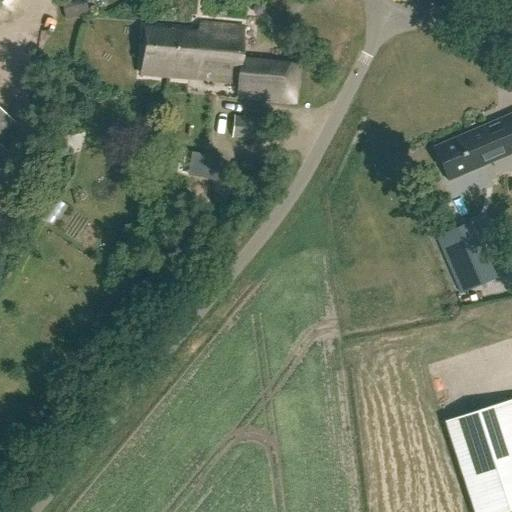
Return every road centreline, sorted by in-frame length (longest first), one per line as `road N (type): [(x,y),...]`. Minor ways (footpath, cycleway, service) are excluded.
road 1 (unclassified): [(32,511),(290,197),(402,0)]
road 2 (tertiary): [(511,66),(402,0)]
